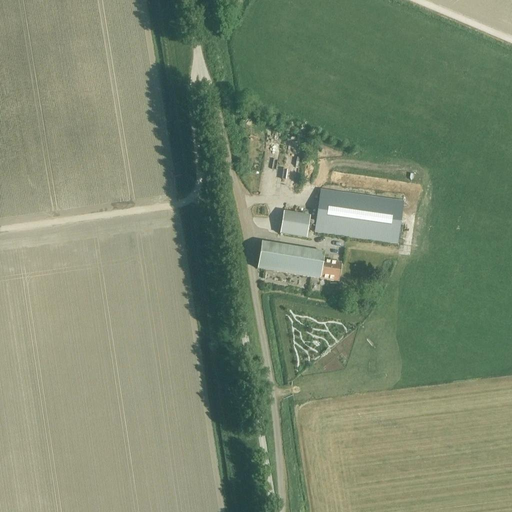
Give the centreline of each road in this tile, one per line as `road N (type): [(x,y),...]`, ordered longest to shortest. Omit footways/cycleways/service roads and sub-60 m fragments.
road 1 (unclassified): [(273,511),(188,0)]
road 2 (track): [(0,230),(188,201),(199,175),(192,86),(199,57)]
